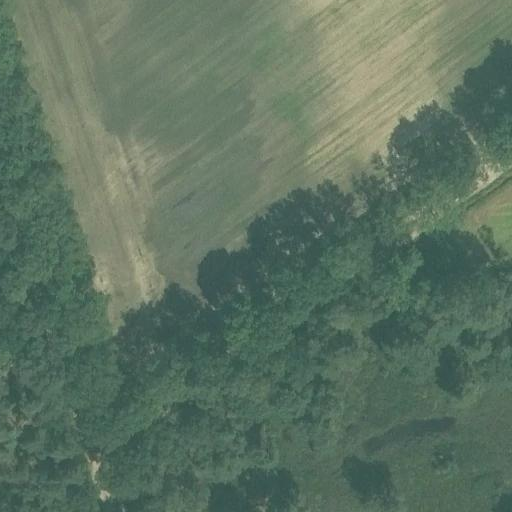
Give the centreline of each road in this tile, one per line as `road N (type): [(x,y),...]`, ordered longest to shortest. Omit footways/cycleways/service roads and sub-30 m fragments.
road 1 (track): [(99,435),(173,402),(511,156)]
road 2 (track): [(89,439),(0,172)]
